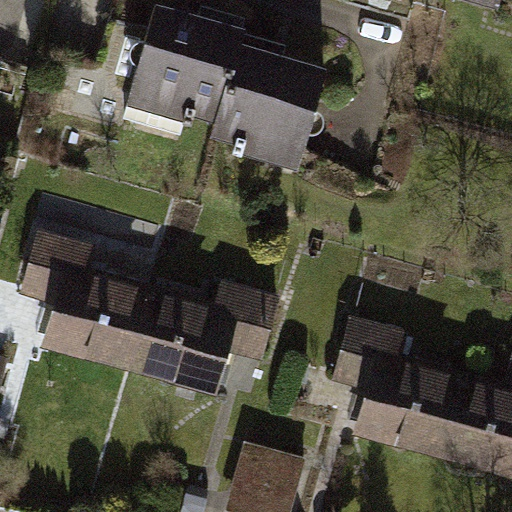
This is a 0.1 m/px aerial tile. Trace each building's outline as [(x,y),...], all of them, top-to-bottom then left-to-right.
[(158,11),(136,90),(223,114),(241,49),(245,35),(158,11)] [(223,114),(219,129),(306,153),(328,73),(241,49),(223,114)] [(42,231),(28,285),(63,294),(51,338),(134,359),(153,290),(87,273),(94,245),(42,231)] [(229,339),(264,348),(279,294),(226,280),(219,308),(153,290),(134,359),(217,382),(229,339)] [(353,319),(339,374),(374,383),(363,426),(445,447),(463,378),(399,361),(406,333),(353,319)] [(511,375),(508,389),(463,378),(445,447),(511,465),(511,375)] [(251,446),(235,505),(260,511),(291,511),(306,461),(251,446)]
